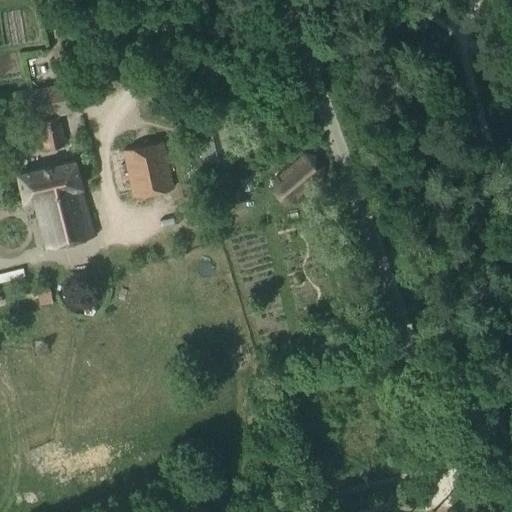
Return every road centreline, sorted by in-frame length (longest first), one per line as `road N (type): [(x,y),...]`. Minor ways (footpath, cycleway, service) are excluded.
road 1 (unclassified): [(469,511),(293,0)]
road 2 (track): [(208,0),(104,126),(112,225),(75,254),(0,269)]
road 3 (track): [(511,475),(361,511)]
